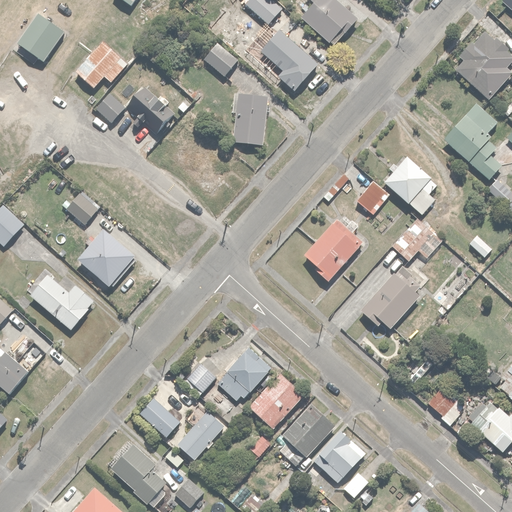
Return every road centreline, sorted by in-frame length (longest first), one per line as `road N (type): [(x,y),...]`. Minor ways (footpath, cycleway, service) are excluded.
road 1 (residential): [(218,264),(497,511)]
road 2 (residential): [(456,0),(218,264)]
road 3 (residential): [(218,264),(0,508)]
